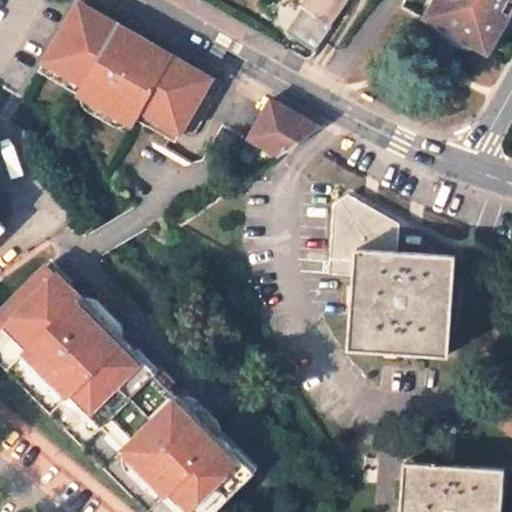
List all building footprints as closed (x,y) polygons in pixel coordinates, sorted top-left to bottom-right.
[(328,23),(343,0),(310,0),(305,8),(328,23)] [(511,0),(431,0),(422,18),(487,54),(511,9),(511,0)] [(225,86),(80,3),(40,71),(162,140),(171,126),(194,139),(225,86)] [(249,138),(257,143),(279,155),(320,127),(271,100),(249,138)] [(238,156),(246,161),(257,143),(249,138),(238,156)] [(456,249),(353,193),(335,206),(331,275),(355,277),(351,346),(450,354),(456,249)] [(0,240),(11,229),(0,218),(0,240)] [(208,511),(248,473),(48,265),(0,310),(0,366),(140,511),(208,511)] [(500,511),(504,468),(406,462),(403,511),(500,511)]
